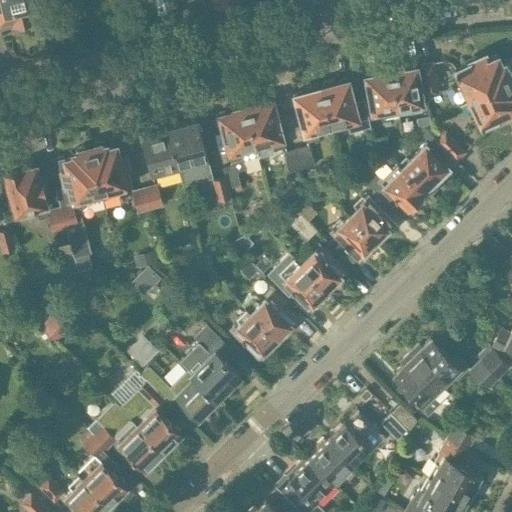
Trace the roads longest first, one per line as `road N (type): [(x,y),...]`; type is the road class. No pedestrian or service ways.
road 1 (residential): [(173,511),(511,175)]
road 2 (residential): [(0,103),(345,10)]
